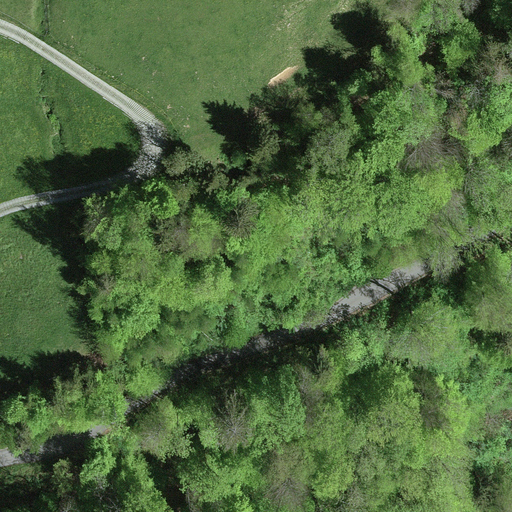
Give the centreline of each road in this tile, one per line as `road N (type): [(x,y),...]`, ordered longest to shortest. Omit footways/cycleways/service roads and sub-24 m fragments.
road 1 (residential): [(511,218),(105,431),(0,460)]
road 2 (track): [(0,211),(139,172),(156,145),(141,115),(0,26)]
